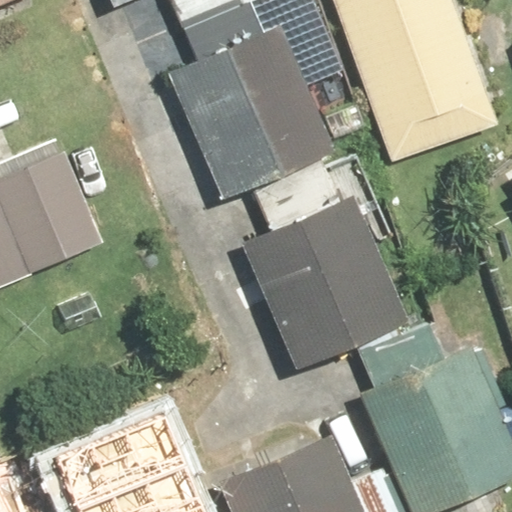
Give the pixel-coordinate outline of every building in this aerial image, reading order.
[(160,0),(186,59),(248,33),(233,0),(160,0)] [(463,0),(339,0),(396,155),(506,115),(463,0)] [(287,21),(178,64),(223,180),(333,138),(287,21)] [(341,197),(366,187),(349,144),(241,186),(258,230),(341,197)] [(84,153),(0,182),(0,274),(113,236),(84,153)] [(365,191),(252,238),(301,355),(414,308),(365,191)] [(511,411),(478,338),(369,389),(422,503),(511,460),(511,411)] [(206,511),(163,412),(58,457),(82,511),(206,511)] [(377,511),(337,426),(225,478),(241,511),(377,511)]
